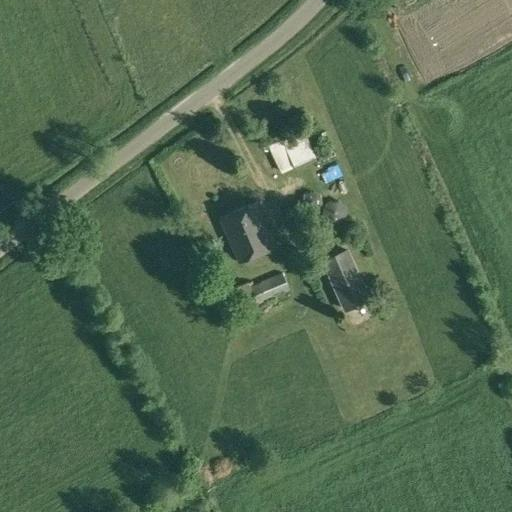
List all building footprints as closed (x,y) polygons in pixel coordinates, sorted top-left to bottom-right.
[(285,144),(293,164),(315,154),(306,134),(285,144)] [(220,219),(240,264),(276,248),(257,203),(220,219)] [(322,260),(344,311),(371,301),(349,249),(322,260)] [(251,286),(259,303),(294,289),(286,271),(251,286)] [(259,303),(251,286),(249,282),(226,292),(235,315),(259,303)]
